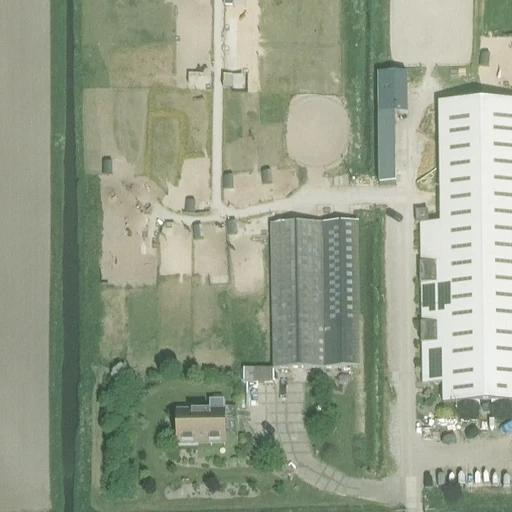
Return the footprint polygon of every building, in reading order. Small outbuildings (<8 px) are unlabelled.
[(381,108),(393,109),(394,93),(382,93),(381,108)] [(441,224),(420,225),(422,385),(443,385),(443,404),(511,403),(511,103),(439,104),(441,224)] [(216,113),(216,124),(233,124),(233,113),(216,113)] [(400,192),(401,123),(383,123),(381,192),(400,192)] [(320,224),(271,225),(273,370),(323,369),(357,369),(355,223),(354,223),(320,224)] [(176,411),(176,447),(226,446),(225,410),(224,410),(224,401),(209,401),(209,411),(176,411)]
